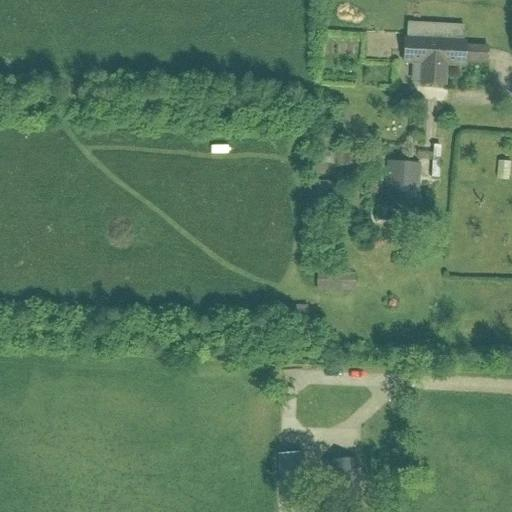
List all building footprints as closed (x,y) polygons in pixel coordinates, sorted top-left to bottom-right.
[(461,64),(461,62),(487,63),(488,45),(462,43),(463,25),(407,22),(407,37),(402,37),(401,61),(419,62),(417,82),(442,83),(443,63),(461,64)] [(335,164),(351,165),(352,151),(355,151),(356,135),(349,135),(350,108),(342,108),(342,135),(336,135),(335,164)] [(499,161),(497,179),(509,180),(511,162),(499,161)] [(414,223),(416,181),(386,179),(385,204),(378,204),(378,221),(414,223)] [(333,182),(309,181),(308,205),(332,206),(333,182)] [(316,289),(354,291),(355,274),(341,274),(341,269),(317,267),(316,289)] [(295,305),(295,320),(307,320),(307,306),(295,305)] [(325,505),(358,503),(355,461),(324,463),(326,483),(324,483),(325,505)]
